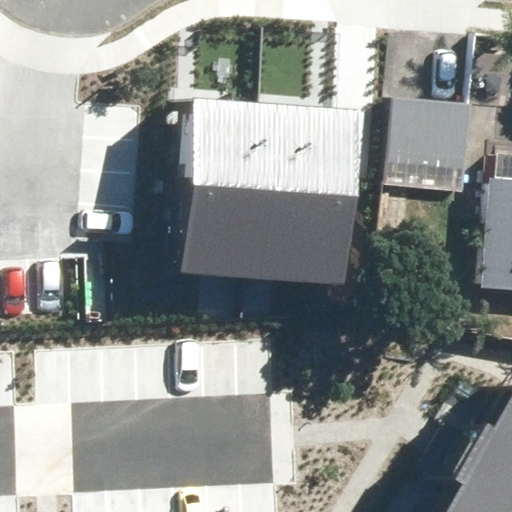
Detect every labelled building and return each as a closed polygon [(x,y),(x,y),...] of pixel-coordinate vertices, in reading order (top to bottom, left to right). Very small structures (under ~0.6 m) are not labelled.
[(165,96),(153,270),(315,280),(327,107),(165,96)] [(374,183),(456,187),(460,103),(379,98),(374,183)] [(459,288),(511,291),(511,152),(476,150),(474,176),(466,176),(459,288)] [(13,223),(0,222),(0,370),(31,372),(32,344),(88,347),(93,234),(77,233),(79,183),(15,181),(13,223)] [(415,279),(405,277),(396,280),(389,287),(387,297),(390,306),(397,313),(407,315),(416,312),(423,304),(425,295),(422,285),(415,279)] [(511,511),(511,371),(503,366),(488,392),(477,386),(452,428),(444,423),(434,440),(410,482),(419,487),(404,511),(511,511)]
